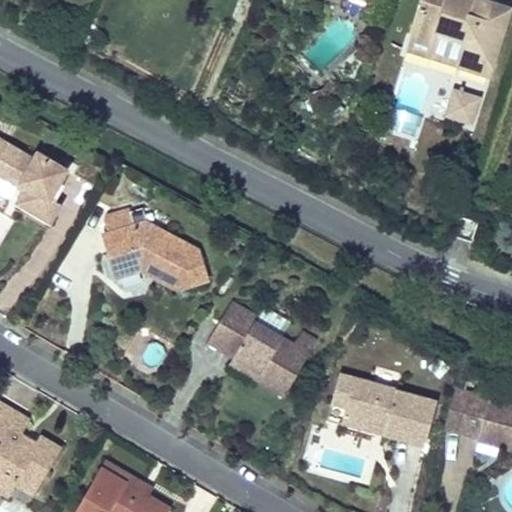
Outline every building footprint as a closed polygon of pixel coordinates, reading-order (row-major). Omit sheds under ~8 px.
[(319,0),(343,8),(345,0),(319,0)] [(466,0),(421,0),(409,37),(435,45),(438,35),(472,45),(471,50),(464,49),(457,69),(488,78),(509,14),(472,2),(466,0)] [(300,102),(302,116),(322,112),(328,101),(321,92),(316,99),(300,102)] [(452,95),(442,120),(461,127),(467,124),(475,103),(452,95)] [(36,155),(0,135),(0,169),(24,183),(26,177),(34,183),(23,200),(53,218),(64,199),(54,193),(69,164),(40,149),(36,155)] [(21,190),(24,183),(0,169),(0,187),(8,192),(21,190)] [(146,218),(104,229),(106,241),(92,245),(98,268),(112,265),(115,272),(143,263),(181,283),(209,274),(199,245),(146,218)] [(458,218),(453,234),(470,239),(475,223),(458,218)] [(251,361),(250,368),(289,389),(311,347),(257,316),(259,311),(233,298),(224,317),(249,330),(236,353),(251,361)] [(249,330),(224,317),(212,340),(236,353),(249,330)] [(234,359),(250,368),(251,361),(236,353),(234,359)] [(340,417),(352,376),(338,372),(324,420),(381,436),(382,430),(340,417)] [(373,382),(352,376),(340,417),(382,430),(381,436),(422,448),(435,401),(395,389),(398,380),(375,374),(373,382)] [(511,403),(454,387),(442,428),(456,432),(455,435),(511,452),(511,403)] [(0,479),(11,486),(14,481),(33,491),(59,446),(41,436),(35,444),(17,434),(26,416),(0,401),(0,479)] [(101,469),(143,493),(147,484),(107,460),(101,469)] [(165,511),(168,508),(143,493),(101,469),(75,511),(165,511)] [(0,489),(7,494),(11,486),(0,479),(0,489)]
